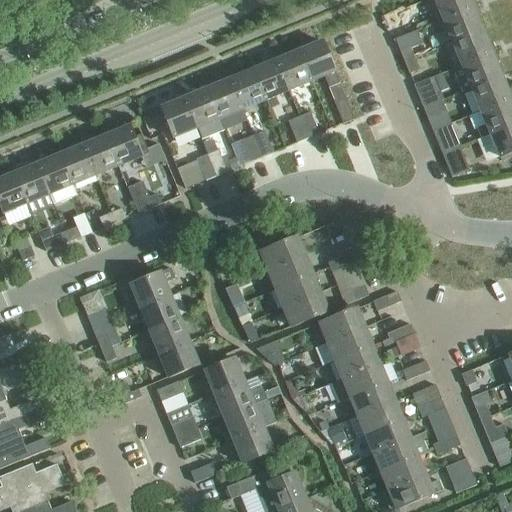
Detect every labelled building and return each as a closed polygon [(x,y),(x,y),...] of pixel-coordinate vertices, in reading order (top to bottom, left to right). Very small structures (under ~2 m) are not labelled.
[(435,0),(443,20),(478,6),(475,0),(435,0)] [(442,48),(483,31),(477,17),(482,15),(478,6),(443,20),(453,43),(442,47),(442,48)] [(386,16),(391,28),(401,24),(396,12),(386,16)] [(463,67),(497,53),(493,43),(488,45),(483,31),(442,48),(451,70),(462,66),(463,67)] [(312,81),(334,72),(335,72),(323,42),(309,48),(307,43),(298,47),(312,81)] [(289,91),(312,81),(298,47),(297,47),(299,52),(285,57),(284,53),(275,56),(289,91)] [(405,63),(415,59),(410,47),(400,51),(405,63)] [(472,90),(502,78),(496,63),(500,61),(497,53),(463,67),(468,79),(458,83),(462,93),(472,89),(472,90)] [(276,96),(289,91),(275,56),(265,60),(267,65),(254,70),(266,100),(269,109),(279,105),(276,96)] [(405,63),(410,74),(420,70),(415,59),(405,63)] [(243,110),(266,100),(254,70),(240,76),(238,71),(229,75),(243,110)] [(220,119),(243,110),(229,75),(219,79),(221,84),(207,89),(220,119)] [(424,110),(442,102),(442,101),(444,101),(434,77),(414,85),(424,110)] [(481,112),(511,99),(511,89),(511,88),(507,90),(502,78),(472,90),(481,112)] [(219,119),(220,119),(207,89),(194,95),(192,90),(183,94),(197,129),(201,139),(224,130),(219,119)] [(173,138),(197,129),(183,94),(174,98),(175,103),(161,109),(173,138)] [(343,124),(354,120),(346,98),(335,103),(343,124)] [(511,126),(511,99),(481,112),(486,125),(477,129),(481,139),(491,135),(491,136),(511,126)] [(428,120),(447,113),(442,102),(424,110),(428,120)] [(308,139),(319,134),(310,113),(299,117),(308,139)] [(297,143),(308,139),(299,117),(288,122),(297,143)] [(120,131),(107,136),(119,166),(149,154),(141,135),(134,138),(128,122),(118,126),(120,131)] [(500,158),(511,153),(511,126),(491,136),(500,158)] [(262,158),(273,153),(264,132),(254,136),(262,158)] [(96,176),(119,166),(107,136),(93,142),(91,137),(82,141),(96,176)] [(251,162),(262,158),(254,136),(242,141),(251,162)] [(443,155),(460,148),(455,136),(438,143),(443,155)] [(73,185),(96,176),(82,141),(72,145),(74,150),(61,155),(73,185)] [(447,166),(457,162),(465,159),(460,148),(443,155),(447,166)] [(217,176),(227,172),(218,150),(208,155),(217,176)] [(50,194),(73,185),(61,155),(47,161),(45,156),(36,160),(50,194)] [(205,181),(217,176),(208,155),(196,159),(205,181)] [(27,204),(50,194),(36,160),(26,164),(28,169),(15,174),(27,204)] [(0,205),(3,214),(27,204),(15,174),(1,180),(0,177),(0,205)] [(157,195),(149,198),(143,182),(128,188),(138,214),(161,205),(157,195)] [(115,224),(127,219),(123,209),(111,214),(115,224)] [(103,228),(115,224),(111,214),(99,218),(103,228)] [(330,236),(342,231),(338,221),(326,226),(330,236)] [(70,242),(81,238),(77,228),(66,232),(70,242)] [(57,247),(70,242),(66,232),(53,237),(57,247)] [(268,272),(305,257),(297,237),(260,252),(268,272)] [(23,262),(35,257),(31,247),(19,252),(23,262)] [(343,268),(355,263),(351,253),(339,258),(343,268)] [(276,291),(313,276),(305,257),(268,272),(276,291)] [(332,273),(343,268),(339,258),(328,263),(332,273)] [(171,269),(131,285),(137,300),(132,301),(136,311),(170,297),(165,284),(176,279),(171,269)] [(283,309),(321,294),(313,276),(276,291),(283,309)] [(357,301),(369,296),(365,286),(353,291),(357,301)] [(390,307),(401,302),(397,292),(385,297),(390,307)] [(291,328),(328,313),(321,294),(283,309),(291,328)] [(150,332),(180,320),(170,297),(136,311),(139,320),(144,318),(150,332)] [(385,297),(373,302),(377,312),(390,307),(385,297)] [(83,305),(88,317),(98,313),(93,301),(83,305)] [(327,343),(365,328),(357,309),(320,324),(327,343)] [(154,357),(189,342),(180,320),(150,332),(155,345),(151,347),(154,357)] [(399,329),(403,340),(415,335),(411,325),(399,329)] [(335,363),(373,347),(365,328),(327,343),(335,363)] [(399,329),(387,334),(392,345),(403,340),(399,329)] [(102,351),(112,347),(107,335),(97,340),(102,351)] [(0,351),(9,348),(5,337),(0,338),(0,351)] [(169,378),(199,366),(189,342),(154,357),(158,366),(163,364),(169,378)] [(275,343),(256,350),(262,356),(274,367),(284,362),(275,343)] [(102,351),(107,363),(117,359),(112,347),(102,351)] [(343,381),(380,366),(373,347),(335,363),(343,381)] [(210,398),(245,384),(235,359),(205,371),(211,386),(206,388),(210,398)] [(419,376),(430,372),(426,362),(414,366),(419,376)] [(0,382),(20,374),(16,364),(0,370),(0,382)] [(351,399),(388,383),(380,366),(343,381),(351,399)] [(407,381),(419,376),(414,366),(403,371),(407,381)] [(462,375),(467,387),(477,383),(472,371),(462,375)] [(0,382),(0,404),(7,402),(3,393),(24,385),(20,374),(0,382)] [(121,397),(131,393),(126,382),(116,386),(121,397)] [(157,391),(162,402),(183,393),(178,382),(157,391)] [(358,418),(395,403),(388,383),(351,399),(358,418)] [(261,389),(249,393),(245,384),(210,398),(214,406),(218,404),(224,418),(262,403),(267,401),(261,389)] [(435,385),(412,395),(418,408),(429,403),(433,413),(445,409),(435,385)] [(142,398),(142,397),(139,390),(131,393),(121,397),(124,405),(142,398)] [(7,402),(0,404),(0,426),(35,412),(31,401),(10,410),(7,402)] [(276,424),(267,401),(262,403),(224,418),(230,432),(225,433),(229,443),(264,429),(263,429),(276,424)] [(366,437),(403,421),(395,403),(358,418),(366,437)] [(422,418),(433,413),(429,403),(418,408),(422,418)] [(481,422),(491,418),(486,405),(476,410),(481,422)] [(282,411),(279,416),(281,420),(288,417),(285,409),(282,411)] [(0,447),(22,439),(18,430),(39,422),(35,412),(0,426),(0,447)] [(176,438),(198,429),(193,418),(172,426),(176,438)] [(504,425),(495,428),(491,418),(481,422),(490,444),(509,436),(504,425)] [(373,455),(411,440),(410,439),(403,421),(366,437),(373,455)] [(176,438),(181,448),(202,440),(198,429),(176,438)] [(264,429),(229,443),(233,452),(237,450),(243,464),(273,452),(264,429)] [(411,440),(373,455),(381,473),(418,458),(428,453),(421,435),(410,439),(411,440)] [(449,451),(460,446),(456,436),(445,440),(449,451)] [(510,464),(505,452),(511,449),(511,443),(509,436),(490,444),(500,468),(510,464)] [(0,469),(51,449),(46,438),(25,447),(22,439),(0,447),(0,469)] [(437,455),(449,451),(445,440),(433,445),(437,455)] [(389,492),(426,477),(418,458),(381,473),(389,492)] [(191,472),(195,484),(217,475),(212,464),(191,472)] [(0,500),(61,476),(57,465),(36,474),(33,465),(0,477),(0,482),(2,487),(0,487),(0,500)] [(264,511),(276,511),(306,500),(295,473),(271,483),(267,472),(226,488),(231,500),(255,490),(264,511)] [(12,511),(24,511),(48,502),(44,494),(65,485),(61,476),(0,500),(0,511),(10,508),(12,511)] [(426,477),(384,494),(391,511),(443,491),(439,481),(429,485),(426,477)] [(474,478),(454,486),(457,494),(477,486),(474,478)] [(310,511),(306,500),(276,511),(310,511)] [(48,502),(24,511),(76,511),(72,502),(51,511),(48,502)]
